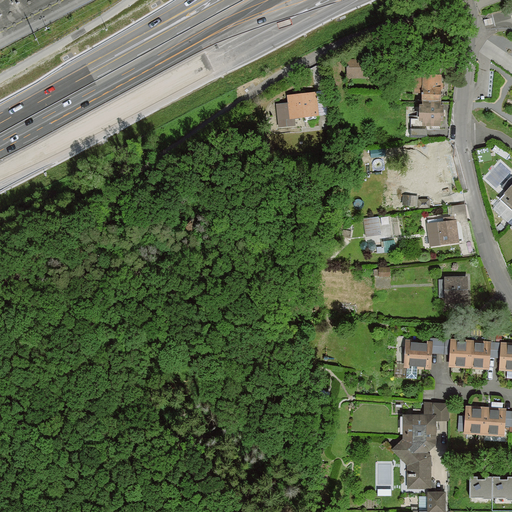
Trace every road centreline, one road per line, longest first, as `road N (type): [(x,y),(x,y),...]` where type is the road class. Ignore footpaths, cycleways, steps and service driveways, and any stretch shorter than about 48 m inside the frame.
road 1 (residential): [(468,0),(360,33),(244,99)]
road 2 (motorway): [(131,93),(340,0)]
road 3 (motorway): [(239,0),(60,96)]
road 4 (motorway): [(131,93),(303,0)]
road 5 (residential): [(462,130),(482,232),(511,298)]
road 6 (motorway): [(204,0),(60,96)]
road 7 (track): [(244,99),(117,191)]
road 8 (track): [(117,191),(0,290)]
road 9 (motorway): [(0,165),(131,93)]
road 10 (residential): [(468,0),(462,130)]
